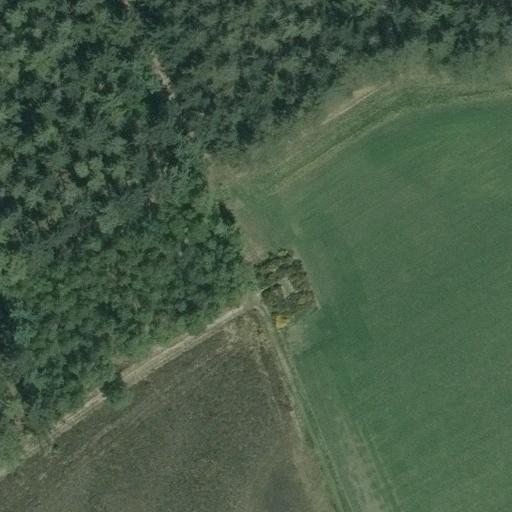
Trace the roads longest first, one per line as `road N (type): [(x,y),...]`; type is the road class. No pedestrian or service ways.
road 1 (track): [(256,294),(132,0)]
road 2 (track): [(0,465),(256,294)]
